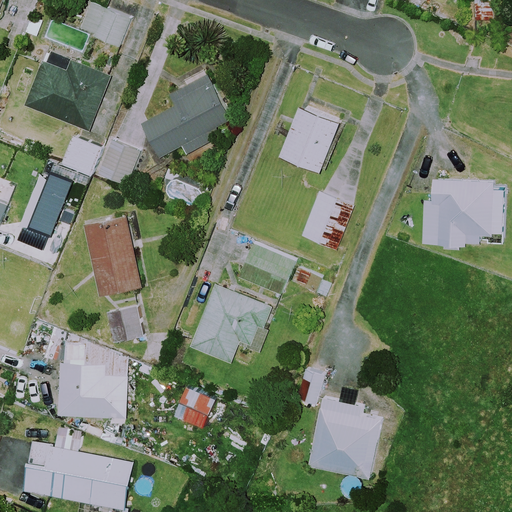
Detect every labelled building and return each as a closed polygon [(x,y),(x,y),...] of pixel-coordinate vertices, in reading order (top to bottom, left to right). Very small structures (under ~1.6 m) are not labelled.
[(0,126),(0,20),(7,0),(0,0),(0,141),(3,143),(8,130),(0,126)] [(137,19),(98,1),(85,28),(124,46),(137,19)] [(115,74),(77,59),(72,70),(47,60),(29,103),(93,129),(115,74)] [(234,116),(211,74),(174,94),(180,105),(147,123),(165,155),(185,144),(190,153),(221,135),(216,126),(234,116)] [(344,120),(305,105),(286,152),(325,168),(344,120)] [(107,146),(78,134),(73,147),(57,140),(50,156),(96,175),(107,146)] [(43,142),(28,135),(21,150),(36,157),(43,142)] [(144,148),(117,137),(103,173),(130,184),(144,148)] [(427,198),(425,241),(446,242),(446,245),(463,246),(473,239),(485,240),(485,229),(506,230),(509,181),(439,177),(437,198),(427,198)] [(356,205),(321,191),(304,235),(339,248),(356,205)] [(12,204),(0,199),(0,232),(0,233),(12,204)] [(148,286),(134,216),(90,225),(104,295),(148,286)] [(302,260),(259,240),(243,275),(285,295),(302,260)] [(277,305),(220,281),(194,344),(235,362),(243,342),(259,349),(277,305)] [(147,335),(144,305),(111,309),(114,339),(147,335)] [(111,346),(68,332),(64,412),(129,416),(131,375),(109,373),(111,346)] [(328,373),(307,368),(300,398),(320,403),(328,373)] [(373,475),(384,415),(366,412),(368,401),(358,400),(360,388),(345,385),(342,400),(325,397),(313,465),(373,475)] [(86,431),(63,426),(60,444),(37,440),(28,489),(84,499),(81,511),(125,511),(135,460),(83,450),(86,431)] [(0,459),(12,433),(0,427),(0,459)]
